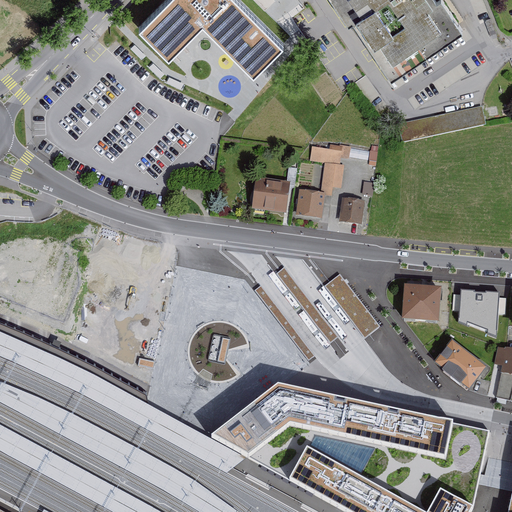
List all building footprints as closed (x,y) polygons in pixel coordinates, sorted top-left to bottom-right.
[(236,0),(167,0),(139,28),(168,58),(202,25),(251,75),(282,45),(236,0)] [(438,0),(435,2),(433,0),(330,0),(348,27),(352,24),(389,79),(461,32),(440,0),(438,0)] [(480,108),(398,127),(402,145),(485,126),(480,108)] [(319,197),(299,194),(296,217),(322,221),(325,197),(330,198),(332,190),(341,192),(344,169),(338,168),(340,154),(311,150),(309,163),(324,166),(319,197)] [(288,179),(296,180),(297,166),(290,166),(288,179)] [(284,216),(287,186),(256,182),(252,213),(284,216)] [(364,205),(342,201),(339,225),(360,228),(364,205)] [(364,337),(383,325),(347,271),(328,283),(364,337)] [(444,288),(406,286),(404,322),(442,324),(444,288)] [(499,293),(461,290),(459,321),(496,336),(499,293)] [(111,411),(226,474),(248,454),(213,435),(131,394),(96,375),(47,352),(0,331),(0,357),(9,361),(36,374),(57,383),(77,393),(111,411)] [(340,355),(347,348),(337,337),(330,344),(340,355)] [(485,370),(451,342),(434,362),(469,390),(485,370)] [(511,349),(500,347),(496,365),(498,366),(505,367),(499,398),(511,400),(511,349)] [(25,392),(0,380),(0,403),(23,416),(84,448),(144,481),(184,504),(194,510),(197,511),(236,511),(237,510),(210,491),(207,489),(181,473),(142,450),(105,431),(62,409),(33,396),(25,392)] [(227,424),(215,433),(249,453),(290,423),(446,455),(453,419),(297,387),(279,383),(227,424)] [(0,451),(6,455),(95,503),(110,511),(159,511),(154,509),(113,486),(17,435),(0,425),(0,451)] [(307,446),(289,478),(350,511),(470,511),(474,506),(440,487),(426,511),(307,446)]
